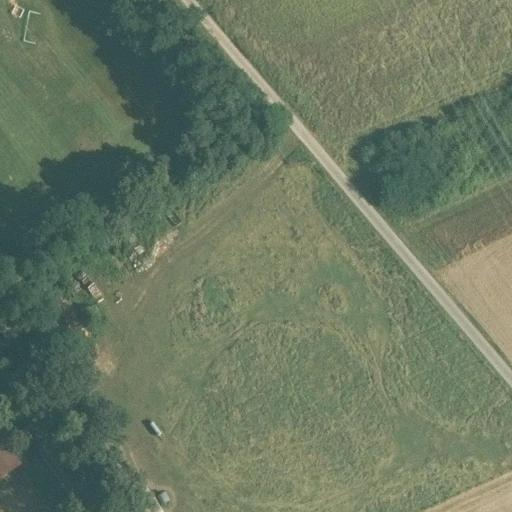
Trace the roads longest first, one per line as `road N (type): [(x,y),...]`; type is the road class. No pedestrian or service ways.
road 1 (track): [(184,0),(511,382)]
road 2 (track): [(511,76),(324,163)]
road 3 (track): [(0,384),(87,511)]
